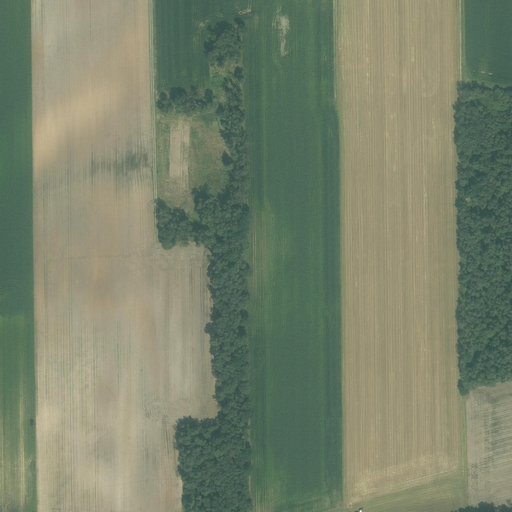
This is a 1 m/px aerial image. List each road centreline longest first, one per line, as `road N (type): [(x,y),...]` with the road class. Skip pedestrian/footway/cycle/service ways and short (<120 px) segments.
road 1 (track): [(156,207),(203,231),(211,254),(220,445),(182,481)]
road 2 (track): [(152,0),(157,246)]
road 3 (track): [(459,0),(460,203)]
